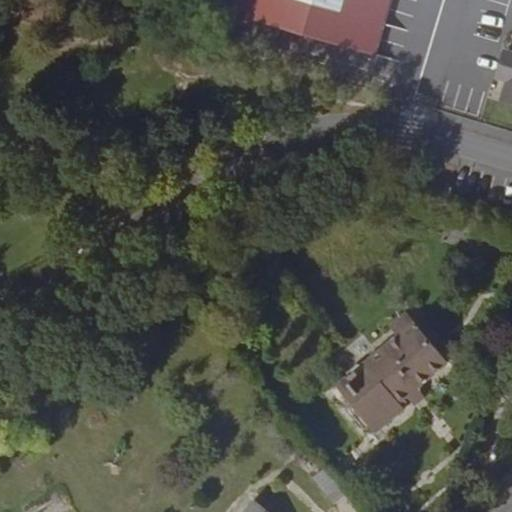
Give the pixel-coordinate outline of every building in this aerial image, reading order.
[(240,0),(236,15),(374,56),(391,0),(240,0)] [(502,94),(511,97),(511,48),(507,47),(497,78),(507,82),(502,94)] [(511,107),(511,97),(502,94),(500,103),(511,107)] [(405,395),(415,388),(445,363),(405,313),(388,326),(395,335),(335,385),(374,433),(403,409),(398,403),(407,397),(405,395)] [(423,398),(415,388),(405,395),(407,397),(413,406),(423,398)] [(322,469),(311,477),(333,503),(342,495),(322,469)] [(266,511),(254,502),(245,511),(266,511)]
